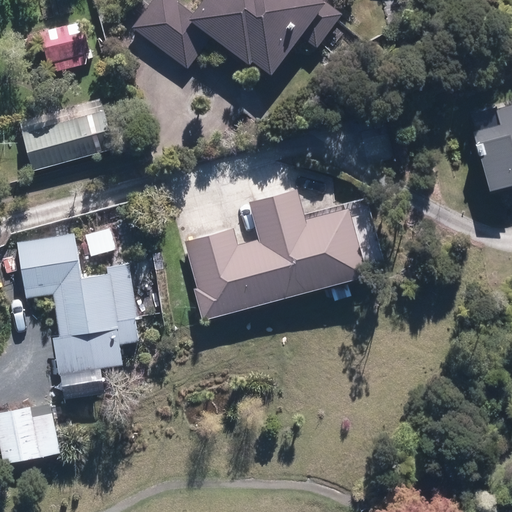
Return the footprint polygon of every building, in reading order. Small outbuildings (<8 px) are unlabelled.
[(323,47),(349,13),(335,3),(337,1),(334,0),(212,0),(202,14),(184,0),(157,0),(137,27),(193,68),(219,34),(260,65),(263,61),(282,74),(310,37),(323,47)] [(88,20),(46,32),(54,61),(96,51),(88,20)] [(511,103),(495,107),(499,123),(472,130),(487,187),(511,180),(511,103)] [(39,171),(121,148),(110,110),(28,133),(39,171)] [(236,241),(232,228),(181,242),(203,318),(366,273),(346,203),(305,215),(298,188),(250,201),(259,235),(236,241)] [(115,227),(90,234),(96,256),(121,249),(115,227)] [(80,233),(23,242),(33,298),(58,294),(65,336),(57,337),(64,377),(132,365),(116,273),(88,278),(80,233)] [(38,408),(0,415),(0,421),(8,464),(68,453),(61,412),(39,416),(38,408)]
